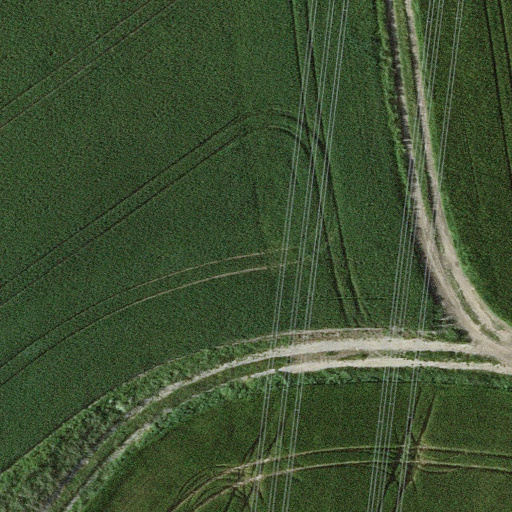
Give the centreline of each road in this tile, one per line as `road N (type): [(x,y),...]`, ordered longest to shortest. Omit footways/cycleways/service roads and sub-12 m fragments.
road 1 (track): [(46,511),(112,435),(234,365),(377,353),(500,358)]
road 2 (track): [(398,0),(420,180),(446,272),(500,358)]
